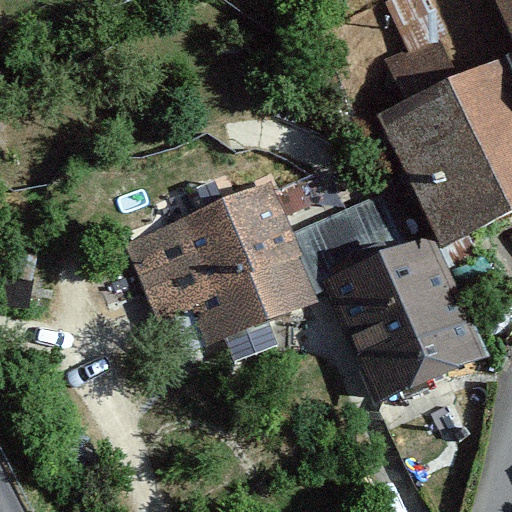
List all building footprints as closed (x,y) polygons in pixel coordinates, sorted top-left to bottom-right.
[(411,109),(456,89),(434,39),(441,36),(424,0),(405,0),(391,6),(411,51),(390,60),(411,109)] [(511,0),(491,0),(511,47),(511,0)] [(379,123),(432,243),(438,257),(511,224),(511,64),(456,89),(411,109),(379,123)] [(291,238),(269,187),(128,249),(158,318),(189,304),(206,342),(316,294),(291,238)] [(438,257),(432,243),(414,251),(389,195),(291,238),(316,294),(326,290),(356,358),(462,311),(438,257)] [(484,360),(462,311),(356,358),(378,407),(484,360)]
